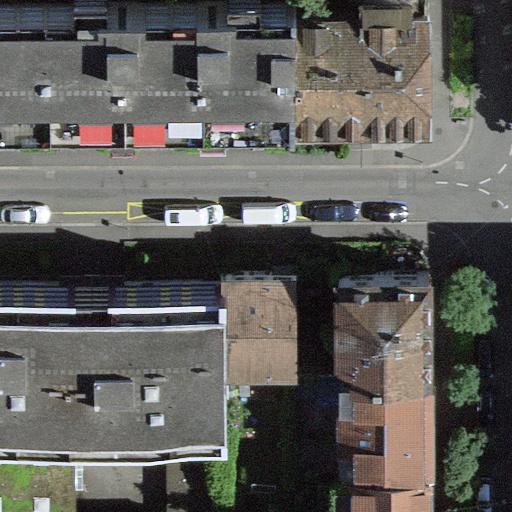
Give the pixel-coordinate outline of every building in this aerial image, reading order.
[(45,107),(45,120),(114,120),(198,119),(198,107),(198,9),(198,0),(196,0),(197,1),(137,1),(137,0),(106,0),(106,1),(45,1),(45,11),(45,107)] [(198,107),(198,119),(206,119),(292,119),(294,8),(294,0),(228,1),(228,0),(198,0),(198,9),(198,107)] [(361,0),(361,8),(362,118),(428,118),(428,91),(427,0),(361,0)] [(0,120),(45,120),(45,107),(45,11),(45,1),(0,1),(0,120)] [(294,8),(292,119),(303,119),(362,118),(361,8),(294,8)] [(429,345),(429,268),(339,269),(339,345),(346,351),(354,351),(355,369),(429,369),(429,345)] [(224,278),(224,363),(294,362),(294,269),(238,269),(224,269),(224,278)] [(0,511),(74,511),(74,432),(75,432),(75,430),(109,430),(224,429),(224,363),(224,278),(174,278),(124,278),(59,278),(14,278),(0,278),(0,511)] [(353,467),(429,467),(429,441),(429,369),(355,369),(354,402),(348,402),(342,407),(342,432),(348,438),(355,438),(355,464),(353,464),(353,467)] [(429,467),(353,467),(353,511),(429,511),(430,497),(429,497),(429,467)]
